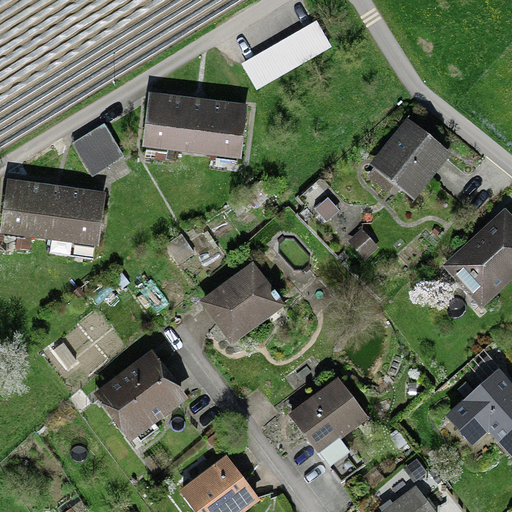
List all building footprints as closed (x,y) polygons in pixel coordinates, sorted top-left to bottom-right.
[(316,55),(303,32),(245,65),(258,88),(316,55)] [(151,98),(145,142),(240,154),(245,109),(151,98)] [(74,144),(93,174),(122,156),(104,126),(74,144)] [(442,154),(410,128),(381,164),(413,190),(442,154)] [(9,183),(3,228),(97,240),(103,196),(9,183)] [(511,274),(511,232),(499,245),(487,232),(456,261),(488,296),(511,274)] [(205,305),(232,342),(259,322),(255,316),(280,299),(275,292),(273,293),(252,267),(229,284),(230,286),(205,305)] [(180,398),(151,360),(105,394),(141,442),(158,429),(151,419),(180,398)] [(511,448),(511,391),(498,376),(456,413),(474,433),(486,423),(510,450),(511,448)] [(366,418),(338,382),(291,417),(318,453),(366,418)] [(347,441),(323,459),(341,483),(365,465),(347,441)] [(227,461),(183,494),(196,511),(238,511),(256,499),(227,461)] [(430,511),(414,490),(384,511),(430,511)]
